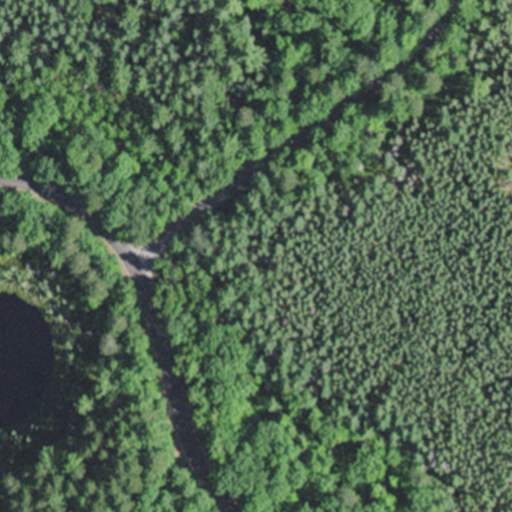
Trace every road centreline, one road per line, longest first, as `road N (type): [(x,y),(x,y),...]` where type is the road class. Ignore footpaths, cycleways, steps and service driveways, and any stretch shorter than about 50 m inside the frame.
road 1 (residential): [(240,511),(194,458),(125,245),(74,198),(0,178)]
road 2 (residential): [(135,263),(256,164),(406,59),(456,0)]
